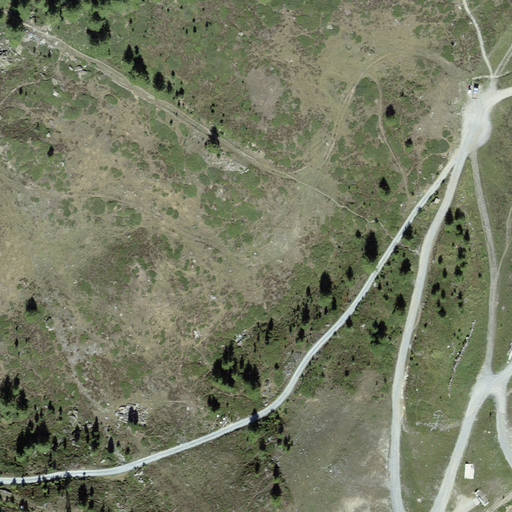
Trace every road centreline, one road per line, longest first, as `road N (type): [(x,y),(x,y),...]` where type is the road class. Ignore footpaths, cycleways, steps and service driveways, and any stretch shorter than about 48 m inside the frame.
road 1 (track): [(475,123),(278,399),(122,470),(0,480)]
road 2 (track): [(475,123),(436,216),(408,321),(392,453),(403,511)]
road 3 (track): [(492,384),(477,397),(438,511)]
